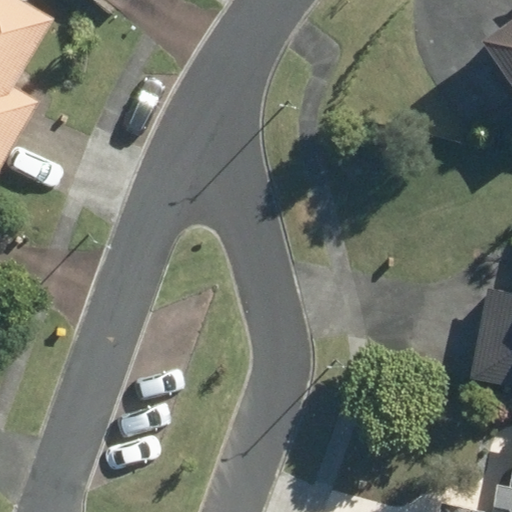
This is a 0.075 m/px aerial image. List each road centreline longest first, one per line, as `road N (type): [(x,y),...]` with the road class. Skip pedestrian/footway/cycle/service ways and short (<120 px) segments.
road 1 (residential): [(191,146),(239,227),(272,335),(261,410),(224,511)]
road 2 (residential): [(52,467),(191,146)]
road 3 (residential): [(191,146),(277,0)]
